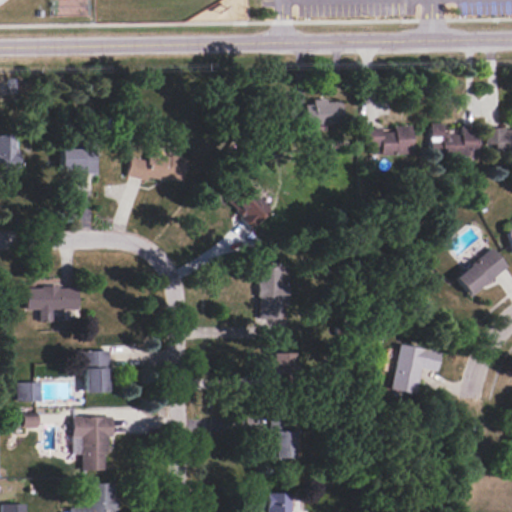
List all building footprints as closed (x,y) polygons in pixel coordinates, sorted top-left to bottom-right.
[(304,125),(325,124),(340,123),(340,99),(311,100),(311,104),(303,104),(304,125)] [(441,122),(427,122),(428,141),(439,141),(439,156),(476,156),(476,125),(458,126),(458,133),(441,133),(441,122)] [(410,127),(362,129),(363,145),(379,144),(380,155),(411,153),(410,127)] [(511,127),(484,128),(483,144),(491,144),(491,152),(511,152),(511,127)] [(125,175),(145,180),(147,175),(180,183),(186,160),(131,147),(125,175)] [(58,149),(58,169),(72,169),(72,173),(98,172),(97,148),(58,149)] [(227,203),(250,228),(268,210),(245,186),(227,203)] [(468,296),(504,265),(489,246),(452,277),(468,296)] [(257,318),(279,318),(279,303),(287,304),(287,280),(284,280),(284,263),(268,262),(268,266),(257,266),(257,318)] [(24,286),(24,310),(37,310),(37,320),(50,320),(50,309),(75,309),(75,287),(24,286)] [(438,351),(396,344),(389,389),(413,393),(417,368),(435,371),(438,351)] [(81,391),(108,391),(107,350),(80,350),(81,391)] [(292,374),(292,352),(268,352),(269,374),(292,374)] [(38,381),(14,381),(14,400),(38,401),(38,381)] [(34,413),(11,413),(11,427),(34,427),(34,413)] [(79,470),(104,469),(103,437),(109,437),(109,416),(69,416),(70,453),(79,453),(79,470)] [(268,458),(291,457),(290,416),(267,417),(268,458)] [(66,511),(113,511),(113,483),(86,483),(86,507),(66,507),(66,511)] [(265,491),(264,511),(287,511),(288,492),(265,491)] [(22,511),(22,503),(0,502),(0,511),(22,511)]
